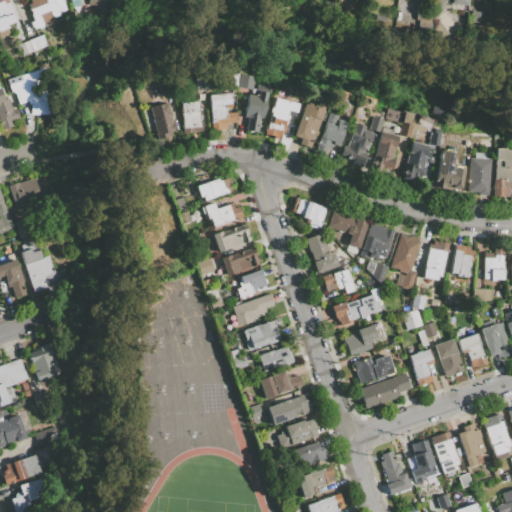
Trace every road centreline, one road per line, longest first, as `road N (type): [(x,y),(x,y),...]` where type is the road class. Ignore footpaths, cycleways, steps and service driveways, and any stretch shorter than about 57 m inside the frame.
road 1 (residential): [(139,175),(186,161),(262,161),(455,219),(511,221)]
road 2 (residential): [(262,161),(260,183),(371,511)]
road 3 (residential): [(346,438),(511,379)]
